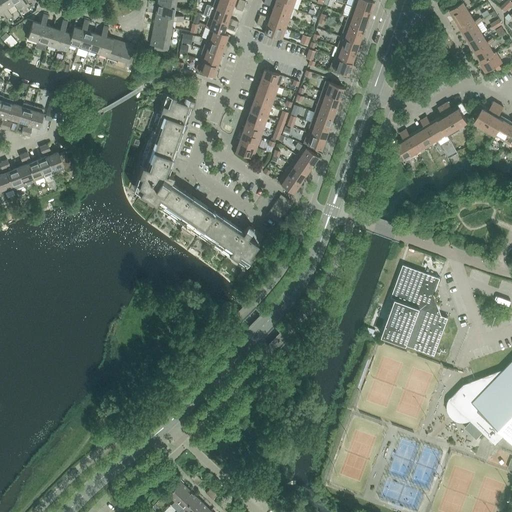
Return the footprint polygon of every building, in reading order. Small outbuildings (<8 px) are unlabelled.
[(11,0),(0,0),(0,1),(5,9),(7,7),(13,4),(11,0)] [(227,0),(214,0),(213,6),(231,13),(234,2),(227,0)] [(271,12),(289,18),(293,8),(269,0),(264,0),(263,3),(273,7),(271,12)] [(295,0),(269,0),(293,8),(295,0)] [(353,0),(352,6),(369,12),(373,2),(368,0),(353,0)] [(449,10),(456,20),(470,12),(462,0),(453,0),(452,1),(455,7),(449,10)] [(157,4),(155,14),(173,17),(174,15),(175,7),(157,4)] [(213,6),(209,17),(227,23),(231,13),(213,6)] [(348,16),(366,22),(369,12),(352,6),(348,16)] [(289,18),(271,12),(269,17),(260,14),(258,19),(285,29),(289,18)] [(470,12),(456,20),(462,31),(476,22),(475,20),(470,12)] [(155,14),(154,24),(171,27),(173,20),(173,17),(155,14)] [(344,26),(362,33),(366,22),(348,16),(344,26)] [(205,27),(210,29),(210,28),(223,33),(227,23),(209,17),(205,27)] [(285,29),(258,19),(256,24),(266,27),(264,33),(282,39),(285,29)] [(27,38),(37,41),(43,24),(40,23),(33,21),(27,38)] [(476,22),(462,31),(468,41),(482,32),(477,24),(476,22)] [(37,41),(47,44),(52,27),(45,25),(43,24),(37,41)] [(154,24),(152,35),(169,38),(171,27),(154,24)] [(69,43),(78,46),(84,29),(81,28),(74,26),(72,33),(69,43)] [(344,26),(341,36),(359,43),(362,33),(344,26)] [(47,44),(57,47),(62,30),(60,29),(52,27),(47,44)] [(210,29),(206,39),(224,45),(228,34),(223,33),(210,28),(210,29)] [(78,46),(88,49),(93,32),(86,30),(84,29),(78,46)] [(67,50),(69,43),(72,33),(65,31),(62,30),(57,47),(67,50)] [(88,49),(98,52),(103,35),(101,35),(93,32),(88,49)] [(468,41),(474,51),(488,43),(487,41),(482,32),(468,41)] [(98,52),(107,55),(113,38),(106,36),(103,35),(98,52)] [(167,51),(169,38),(152,35),(150,45),(154,45),(153,49),(167,51)] [(341,36),(337,47),(355,53),(359,43),(341,36)] [(107,55),(117,59),(123,42),(113,38),(107,55)] [(206,39),(203,49),(221,55),(224,45),(206,39)] [(123,42),(117,59),(131,63),(135,50),(132,49),(133,45),(123,42)] [(474,51),(481,61),(494,53),(489,44),(488,43),(474,51)] [(337,47),(334,57),(352,63),(355,53),(337,47)] [(203,49),(199,59),(217,65),(221,55),(203,49)] [(312,60),(315,51),(309,49),(306,58),(310,59),(312,60)] [(481,61),(479,62),(486,73),(495,67),(499,64),(502,63),(496,52),(494,53),(481,61)] [(352,63),(334,57),(330,68),(348,74),(352,63)] [(217,65),(199,59),(195,70),(213,76),(217,65)] [(264,69),(260,80),(278,86),(282,75),(264,69)] [(260,80),(257,90),(275,96),(278,86),(260,80)] [(325,81),(322,91),(339,98),(343,87),(325,81)] [(257,90),(253,100),(271,106),(275,96),(257,90)] [(322,91),(318,102),(336,108),(339,98),(322,91)] [(168,173),(192,106),(193,106),(195,100),(185,96),(183,102),(175,99),(176,97),(166,94),(134,188),(139,192),(246,265),(249,261),(252,257),(250,255),(264,235),(248,224),(244,230),(178,185),(179,184),(171,178),(173,177),(173,174),(168,173)] [(7,121),(8,118),(12,103),(2,100),(0,105),(0,115),(4,116),(1,127),(5,128),(7,121)] [(253,100),(250,110),(268,117),(271,106),(253,100)] [(397,145),(405,158),(446,133),(448,137),(459,130),(457,127),(468,121),(464,114),(468,111),(462,102),(457,105),(458,107),(454,110),(448,101),(438,108),(443,117),(431,124),(427,117),(420,121),(425,128),(411,136),(406,129),(400,133),(404,140),(397,145)] [(496,133),(511,142),(511,120),(511,123),(498,116),(504,107),(494,101),(488,110),(484,107),(485,105),(480,102),(474,111),(478,114),(474,121),(485,127),(483,130),(494,136),(496,133)] [(318,102),(314,112),(332,118),(336,108),(318,102)] [(8,118),(18,121),(22,106),(12,103),(8,118)] [(18,121),(28,124),(34,106),(23,103),(22,106),(18,121)] [(28,124),(25,134),(30,135),(33,125),(39,127),(44,113),(43,112),(44,109),(34,106),(28,124)] [(250,110),(246,121),(264,127),(268,117),(250,110)] [(314,112),(311,122),(329,128),(332,118),(314,112)] [(246,121),(242,131),(260,137),(264,127),(246,121)] [(275,131),(281,133),(285,123),(279,121),(275,131)] [(311,122),(307,132),(325,138),(329,128),(311,122)] [(242,131),(239,141),(257,147),(260,137),(242,131)] [(325,138),(307,132),(304,143),(321,149),(325,138)] [(257,147),(239,141),(235,152),(253,158),(257,147)] [(46,152),(48,155),(53,170),(54,173),(65,169),(66,170),(68,171),(72,170),(65,151),(59,153),(58,151),(53,153),(52,151),(50,150),(48,144),(44,145),(46,152)] [(300,150),(296,155),(312,166),(318,156),(303,145),(300,150)] [(48,155),(37,159),(43,174),(53,170),(48,155)] [(296,155),(290,164),(306,174),(312,166),(296,155)] [(3,161),(7,171),(14,189),(24,185),(17,167),(12,169),(11,167),(10,166),(7,159),(3,161)] [(37,159),(27,163),(34,181),(44,177),(43,174),(37,159)] [(0,173),(0,182),(3,189),(4,193),(14,189),(7,171),(3,161),(0,162),(0,164),(2,169),(1,171),(2,173),(0,173)] [(27,163),(17,167),(24,185),(34,181),(27,163)] [(290,164),(284,173),(300,183),(306,174),(290,164)] [(300,183),(284,173),(278,182),(293,193),(300,183)] [(280,194),(277,199),(287,207),(291,201),(280,194)] [(277,199),(273,205),(284,212),(287,207),(277,199)] [(273,205),(270,210),(280,217),(284,212),(273,205)] [(280,217),(270,210),(266,215),(277,222),(280,217)] [(395,298),(382,336),(434,355),(448,317),(441,315),(437,304),(431,301),(440,277),(403,264),(391,297),(395,298)] [(455,421),(464,423),(471,421),(497,444),(506,434),(511,439),(511,361),(506,367),(475,380),(465,384),(455,393),(450,398),(447,404),(447,410),(449,416),(455,421)] [(190,478),(194,481),(198,476),(195,473),(190,478)] [(194,481),(197,484),(202,480),(198,476),(194,481)] [(167,493),(175,500),(187,488),(179,480),(167,493)] [(195,495),(187,488),(175,500),(183,508),(195,495)] [(206,493),(209,496),(214,491),(210,488),(206,493)] [(214,491),(209,496),(213,499),(217,495),(214,491)] [(195,495),(183,508),(187,511),(193,511),(203,503),(195,495)] [(208,511),(210,510),(203,503),(193,511),(208,511)] [(221,508),(225,511),(229,506),(226,503),(221,508)]
